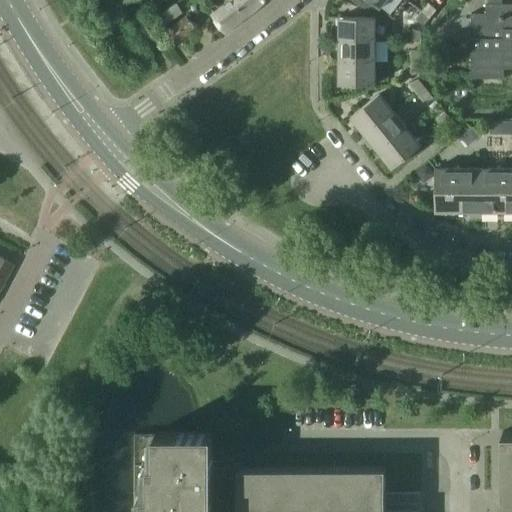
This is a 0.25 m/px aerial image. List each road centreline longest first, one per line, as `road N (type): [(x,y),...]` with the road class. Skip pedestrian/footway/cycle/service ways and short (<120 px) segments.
road 1 (tertiary): [(511,336),(386,317),(298,287),(217,242),(103,146)]
road 2 (residential): [(103,146),(287,0)]
road 3 (residential): [(511,267),(435,249),(331,174)]
road 4 (tertiary): [(103,146),(2,0)]
